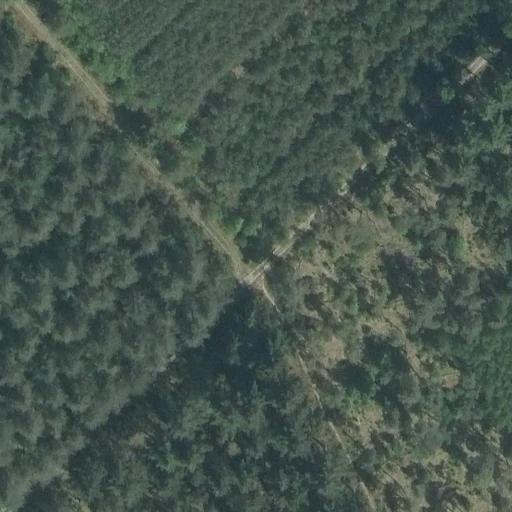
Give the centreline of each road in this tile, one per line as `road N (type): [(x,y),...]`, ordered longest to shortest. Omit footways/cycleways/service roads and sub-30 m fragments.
road 1 (track): [(17,511),(260,266),(511,33)]
road 2 (track): [(391,511),(302,332),(260,266),(33,0)]
